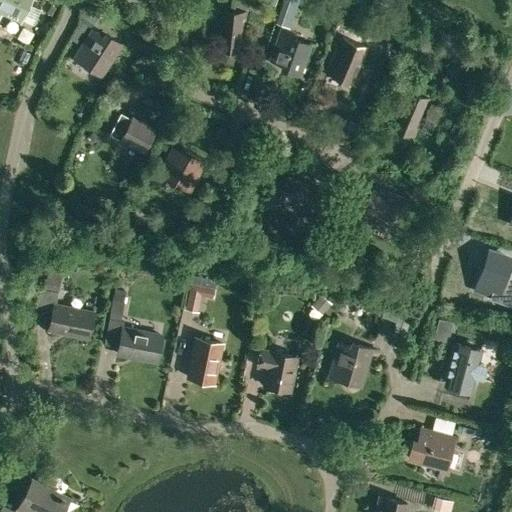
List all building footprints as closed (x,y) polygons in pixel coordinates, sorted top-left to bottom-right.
[(0,0),(0,11),(18,20),(27,0),(0,0)] [(297,0),(285,0),(284,5),(295,8),(297,0)] [(241,52),(245,13),(219,10),(215,49),(241,52)] [(298,74),(309,44),(292,39),(294,34),(280,29),(269,60),(282,64),(280,68),(298,74)] [(73,58),(87,67),(100,75),(120,44),(105,34),(102,37),(91,30),(73,58)] [(352,86),(367,50),(342,40),(327,76),(352,86)] [(422,118),(428,101),(404,90),(389,127),(413,138),(418,126),(432,131),(441,107),(430,103),(424,118),(422,118)] [(142,153),(155,128),(132,116),(130,119),(120,113),(109,135),(119,140),(118,141),(142,153)] [(173,145),(160,170),(190,187),(203,162),(173,145)] [(304,210),(313,187),(286,176),(281,189),(270,185),(262,204),(274,208),(277,199),(304,210)] [(400,210),(405,198),(387,190),(382,200),(369,195),(358,220),(384,232),(395,208),(400,210)] [(508,301),(511,287),(511,267),(503,265),(507,254),(485,247),(473,285),(488,290),(487,294),(508,301)] [(57,292),(62,275),(47,271),(43,289),(40,288),(35,307),(50,311),(46,330),(88,339),(94,310),(55,303),(57,291),(57,292)] [(213,298),(214,287),(216,279),(192,274),(190,283),(185,308),(198,311),(201,295),(213,298)] [(321,313),(330,303),(320,294),(311,304),(321,313)] [(404,334),(412,311),(386,302),(381,316),(395,321),(392,330),(404,334)] [(157,363),(163,333),(120,324),(115,354),(157,363)] [(437,328),(435,337),(448,340),(450,331),(437,328)] [(215,384),(223,341),(193,335),(185,377),(215,384)] [(378,349),(349,340),(348,344),(336,341),(326,376),(361,386),(372,350),(377,351),(378,349)] [(483,349),(455,342),(444,387),(471,394),(475,380),(484,382),(488,367),(479,364),(483,349)] [(290,391),(298,355),(260,346),(255,366),(262,368),(260,377),(262,378),(261,385),(290,391)] [(433,421),(454,424),(455,413),(435,409),(433,421)] [(447,470),(456,435),(454,434),(432,428),(419,424),(416,438),(412,437),(406,459),(447,470)] [(57,480),(39,471),(36,478),(31,475),(16,507),(25,511),(63,511),(71,496),(54,487),(57,480)] [(406,511),(409,501),(378,493),(373,511),(406,511)] [(430,508),(446,511),(449,511),(452,501),(433,496),(430,508)]
